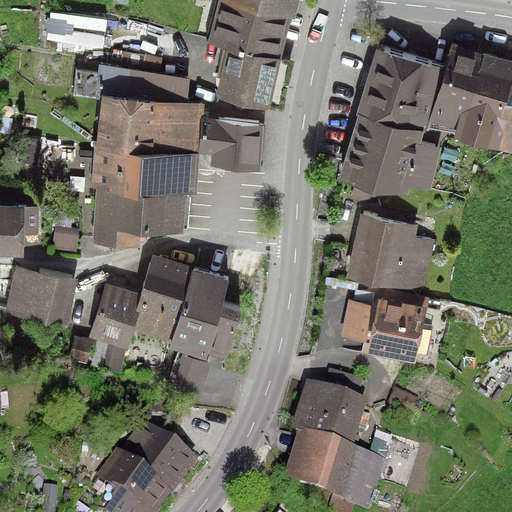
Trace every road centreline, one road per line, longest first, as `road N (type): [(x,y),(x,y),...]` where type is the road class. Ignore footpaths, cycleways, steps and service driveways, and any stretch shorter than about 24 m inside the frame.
road 1 (residential): [(295,242),(194,236),(97,261),(0,259)]
road 2 (secondary): [(194,511),(235,457),(278,356),(295,242)]
road 3 (secondary): [(295,242),(306,104),(331,0)]
road 4 (secondary): [(511,18),(348,0)]
